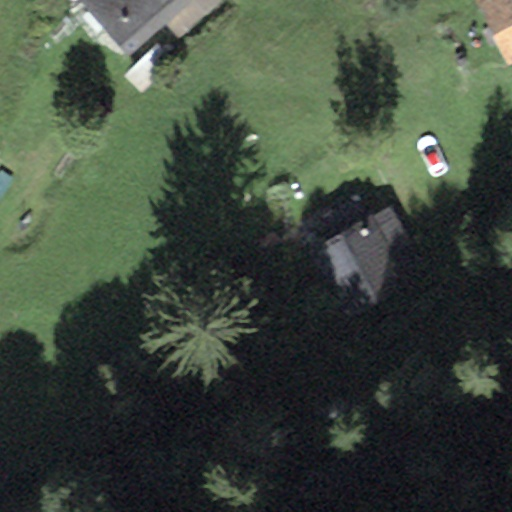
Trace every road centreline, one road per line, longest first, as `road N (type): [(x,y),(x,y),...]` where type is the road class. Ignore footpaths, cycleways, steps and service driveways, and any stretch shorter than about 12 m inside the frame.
road 1 (track): [(511,418),(249,511)]
road 2 (track): [(0,225),(86,73)]
